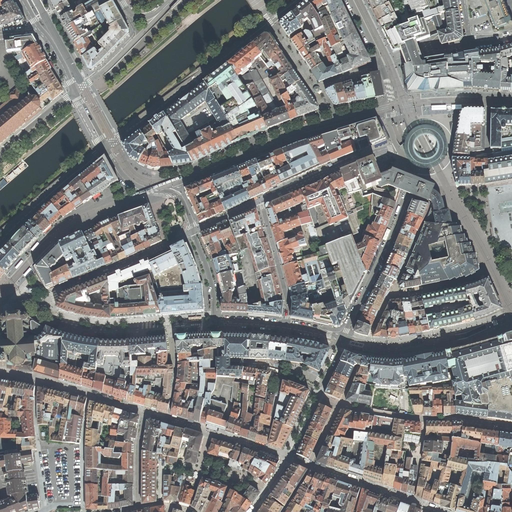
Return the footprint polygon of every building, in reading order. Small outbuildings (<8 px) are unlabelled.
[(12,0),(0,0),(0,10),(14,2),(12,0)] [(51,0),(63,22),(67,28),(77,23),(77,22),(77,21),(76,20),(76,19),(81,16),(83,20),(89,16),(83,6),(94,0),(80,0),(77,2),(80,8),(77,10),(71,0),(51,0)] [(94,0),(83,6),(89,16),(93,13),(97,19),(100,17),(100,14),(101,14),(99,10),(100,9),(113,2),(112,0),(94,0)] [(308,0),(307,1),(313,8),(319,18),(320,20),(333,14),(329,6),(325,8),(319,10),(318,8),(320,7),(323,5),(323,6),(328,3),(325,0),(308,0)] [(325,0),(328,3),(329,6),(333,14),(344,9),(338,0),(325,0)] [(375,0),(369,3),(370,6),(381,29),(381,30),(393,25),(396,24),(395,22),(398,21),(389,5),(388,5),(385,1),(384,0),(375,0)] [(422,10),(429,7),(430,11),(429,12),(431,18),(432,18),(439,16),(446,14),(446,13),(444,7),(440,8),(438,1),(437,0),(384,0),(385,1),(387,0),(407,0),(413,16),(423,13),(422,10)] [(444,7),(446,13),(458,11),(457,4),(456,0),(444,0),(443,0),(444,7)] [(483,0),(494,24),(497,27),(501,28),(506,28),(511,25),(511,18),(504,0),(483,0)] [(302,5),(297,9),(304,21),(308,19),(311,23),(314,31),(310,33),(315,42),(316,41),(316,42),(325,38),(327,37),(320,20),(319,18),(313,8),(307,1),(302,5)] [(14,3),(14,2),(0,10),(0,26),(1,26),(2,26),(3,26),(7,25),(7,26),(8,25),(8,26),(8,25),(9,25),(10,25),(11,25),(12,25),(13,25),(14,24),(14,25),(15,24),(15,25),(16,24),(16,25),(17,25),(17,24),(18,24),(19,24),(20,24),(25,24),(20,15),(16,6),(14,3)] [(89,70),(93,71),(101,64),(120,44),(129,35),(130,31),(123,18),(113,2),(100,9),(107,21),(105,22),(106,25),(108,24),(108,25),(109,24),(111,29),(110,29),(110,32),(110,33),(107,36),(101,26),(91,33),(94,38),(100,46),(99,47),(102,50),(101,52),(101,51),(99,53),(100,54),(99,56),(97,54),(97,52),(96,50),(95,50),(94,50),(83,58),(86,63),(89,70)] [(294,11),(292,13),(302,28),(303,27),(304,22),(304,21),(297,9),(294,11)] [(329,41),(331,47),(343,42),(341,39),(339,40),(334,28),(337,27),(340,32),(341,31),(345,38),(344,39),(345,40),(357,35),(350,23),(344,9),(333,14),(320,20),(327,37),(329,41)] [(432,18),(441,45),(451,42),(460,40),(462,37),(460,24),(458,11),(446,13),(446,14),(448,28),(447,30),(444,31),(439,16),(432,18)] [(70,34),(75,43),(86,36),(91,33),(101,26),(97,19),(93,13),(89,16),(83,20),(77,23),(67,28),(70,34)] [(287,17),(281,22),(280,25),(288,37),(302,28),(292,13),(287,17)] [(446,14),(439,16),(444,31),(447,30),(448,28),(446,14)] [(400,48),(416,42),(430,37),(424,20),(418,22),(418,20),(408,23),(409,26),(395,30),(393,25),(381,30),(387,41),(393,52),(400,49),(400,48)] [(301,34),(291,41),(295,47),(299,52),(308,46),(311,44),(315,42),(310,33),(306,31),(304,32),(310,41),(308,42),(307,42),(301,34)] [(304,32),(301,34),(307,42),(308,42),(310,41),(304,32)] [(78,48),(83,58),(94,50),(93,49),(94,48),(90,40),(94,38),(91,33),(86,36),(75,43),(78,48)] [(263,36),(253,44),(260,53),(264,50),(265,52),(264,53),(270,61),(282,53),(276,44),(271,37),(269,36),(267,35),(265,35),(263,36)] [(339,62),(343,73),(370,62),(363,48),(357,35),(345,40),(343,42),(331,47),(337,59),(344,55),(340,48),(346,45),(352,57),(339,62)] [(316,77),(319,82),(330,78),(343,73),(339,62),(338,62),(337,59),(331,47),(329,41),(327,42),(325,38),(316,42),(321,51),(319,52),(323,61),(321,63),(322,64),(312,71),(316,77)] [(16,52),(18,56),(36,45),(37,45),(34,39),(21,41),(6,42),(7,52),(13,52),(14,52),(16,52)] [(302,56),(304,60),(310,57),(316,54),(319,52),(321,51),(316,42),(316,41),(315,42),(311,44),(312,46),(313,45),(315,49),(311,51),(308,46),(299,52),(302,56)] [(422,61),(416,42),(400,48),(400,49),(406,64),(422,61)] [(228,64),(238,78),(242,75),(243,75),(250,71),(249,70),(253,66),(251,65),(254,62),(255,63),(257,61),(263,69),(267,67),(266,64),(263,61),(259,56),(261,55),(260,53),(253,44),(239,55),(228,64)] [(511,55),(511,44),(507,46),(500,48),(501,64),(502,70),(508,71),(506,57),(511,56),(511,55)] [(15,58),(19,66),(25,63),(22,57),(25,55),(25,54),(30,60),(41,53),(36,45),(18,56),(15,58)] [(495,64),(501,64),(500,48),(489,50),(479,51),(479,60),(479,63),(495,64)] [(468,53),(464,53),(465,61),(463,61),(464,69),(464,74),(464,76),(464,89),(468,89),(472,89),(472,74),(472,61),(479,60),(479,51),(468,53)] [(22,70),(25,75),(29,73),(29,72),(46,62),(44,58),(41,53),(30,60),(33,66),(28,70),(25,63),(19,66),(22,70)] [(270,61),(266,64),(267,67),(268,67),(274,64),(279,72),(274,75),(276,77),(277,78),(279,77),(281,80),(294,71),(288,63),(282,53),(270,61)] [(433,58),(422,61),(406,64),(404,65),(405,66),(408,89),(411,92),(415,92),(420,91),(426,91),(437,90),(444,90),(448,89),(447,76),(447,64),(455,64),(455,61),(463,61),(465,61),(464,53),(439,57),(433,58)] [(321,63),(316,54),(310,57),(304,60),(308,66),(312,71),(322,64),(321,63)] [(502,70),(501,64),(495,64),(494,75),(479,74),(479,63),(479,60),(472,61),(472,74),(472,89),(477,89),(488,90),(500,91),(501,76),(502,70)] [(25,75),(29,80),(38,74),(40,77),(51,70),(49,66),(47,61),(46,62),(29,72),(29,73),(25,75)] [(464,69),(463,61),(455,61),(455,64),(456,80),(456,89),(460,89),(464,89),(464,76),(463,76),(463,74),(460,74),(460,69),(464,69)] [(249,95),(245,87),(239,80),(238,78),(228,64),(216,74),(204,83),(209,90),(217,85),(229,103),(221,109),(223,113),(226,118),(227,118),(249,103),(253,101),(249,95)] [(456,80),(455,64),(447,64),(447,76),(448,89),(452,89),(456,89),(456,80)] [(54,75),(51,70),(40,77),(38,74),(29,80),(39,95),(44,92),(43,91),(47,89),(46,89),(58,82),(54,75)] [(239,80),(245,87),(261,79),(256,70),(244,76),(245,79),(244,80),(243,78),(239,80)] [(506,92),(511,92),(511,79),(511,77),(511,71),(508,71),(502,70),(501,76),(500,91),(506,92)] [(294,71),(281,80),(283,84),(285,88),(289,85),(291,88),(301,81),(297,76),(294,71)] [(375,75),(370,76),(375,98),(379,97),(382,96),(378,75),(375,75)] [(366,77),(361,78),(365,88),(367,99),(371,98),(375,98),(370,76),(366,77)] [(279,100),(282,99),(281,98),(288,93),(285,88),(283,84),(281,80),(279,77),(277,78),(276,77),(270,79),(279,100)] [(361,78),(352,81),(358,101),(363,100),(367,99),(365,88),(361,78)] [(263,117),(268,129),(279,124),(281,124),(291,120),(286,108),(278,111),(266,88),(261,90),(260,89),(265,86),(261,79),(245,87),(249,95),(253,101),(263,117)] [(292,104),(298,118),(309,114),(318,110),(319,108),(310,95),(301,81),(291,88),(289,85),(285,88),(288,93),(290,98),(298,96),(300,98),(291,101),(292,104)] [(352,81),(342,84),(348,103),(353,102),(358,101),(352,81)] [(39,95),(37,96),(37,97),(40,101),(41,102),(42,103),(41,103),(40,108),(41,109),(46,105),(43,101),(45,100),(48,98),(50,100),(47,101),(49,103),(64,92),(61,87),(58,82),(46,89),(47,89),(43,91),(44,92),(39,95)] [(182,100),(164,113),(180,139),(187,134),(180,121),(205,102),(215,118),(223,113),(221,109),(209,90),(204,83),(185,97),(182,100)] [(338,86),(335,87),(340,105),(344,104),(348,103),(342,84),(338,86)] [(209,90),(221,109),(229,103),(217,85),(209,90)] [(331,89),(327,90),(326,92),(334,104),(336,105),(337,105),(340,105),(335,87),(331,89)] [(0,107),(0,119),(14,108),(14,109),(26,100),(17,88),(9,96),(11,99),(8,101),(0,107)] [(286,108),(291,120),(294,119),(298,118),(292,104),(291,101),(290,98),(288,93),(281,98),(282,99),(286,107),(286,108)] [(0,144),(39,112),(42,110),(41,109),(40,108),(41,103),(42,103),(41,102),(40,101),(37,97),(37,96),(36,96),(36,97),(31,97),(30,95),(29,95),(30,97),(26,100),(14,109),(14,108),(0,119),(0,144)] [(255,135),(268,129),(263,117),(253,101),(249,103),(227,118),(233,130),(238,141),(255,135)] [(471,137),(469,152),(484,150),(485,125),(485,109),(477,109),(473,109),(464,109),(460,113),(458,124),(457,134),(471,137)] [(501,149),(502,152),(493,153),(493,160),(511,156),(511,110),(511,111),(505,111),(505,110),(500,110),(500,111),(493,111),(493,110),(492,110),(491,110),(491,111),(491,113),(492,113),(492,119),(491,119),(491,121),(492,121),(491,125),(491,126),(491,130),(491,132),(491,136),(491,137),(491,141),(491,142),(491,146),(490,149),(493,149),(493,148),(499,148),(499,149),(501,149)] [(152,122),(150,124),(157,134),(157,135),(160,133),(160,134),(163,132),(169,142),(167,144),(169,148),(166,150),(168,153),(173,166),(184,164),(187,164),(193,163),(186,149),(180,139),(164,113),(159,117),(152,122)] [(217,152),(238,141),(233,130),(227,118),(226,118),(223,113),(215,118),(207,122),(211,129),(201,133),(202,136),(194,140),(196,142),(195,143),(196,143),(194,144),(187,134),(180,139),(186,149),(193,163),(217,152)] [(364,123),(354,126),(361,149),(386,139),(376,119),(364,123)] [(145,127),(140,131),(147,141),(149,145),(152,144),(156,143),(156,142),(152,137),(157,134),(150,124),(145,127)] [(346,129),(338,131),(342,146),(353,141),(356,151),(361,149),(354,126),(346,129)] [(447,141),(445,136),(442,132),(438,129),(434,127),(429,126),(424,126),(421,126),(418,127),(415,129),(413,131),(411,132),(409,134),(408,137),(406,141),(405,146),(405,151),(406,155),(409,159),(411,163),(415,165),(417,167),(422,168),(428,169),(430,169),(433,168),(436,167),(439,165),(441,164),(443,162),(444,160),(447,155),(448,151),(448,146),(447,141)] [(330,133),(321,136),(325,146),(326,150),(331,161),(336,159),(347,155),(356,151),(353,141),(342,146),(338,131),(330,133)] [(135,160),(139,162),(146,151),(149,146),(147,141),(140,132),(130,139),(124,144),(124,147),(130,158),(135,160)] [(455,144),(453,154),(469,156),(469,152),(471,137),(457,134),(455,144)] [(315,138),(307,140),(313,152),(325,146),(321,136),(315,138)] [(168,166),(173,166),(168,153),(166,150),(160,140),(156,142),(156,143),(159,157),(160,167),(168,166)] [(303,142),(298,143),(306,159),(311,170),(316,168),(321,166),(315,155),(313,152),(307,140),(303,142)] [(157,167),(160,167),(159,157),(156,143),(152,144),(152,148),(153,153),(152,156),(147,165),(153,167),(157,167)] [(293,145),(282,150),(287,162),(288,165),(286,166),(288,168),(289,167),(288,165),(292,163),(293,165),(306,159),(298,143),(293,145)] [(143,164),(147,165),(152,156),(153,153),(150,152),(150,149),(152,148),(152,144),(149,145),(146,151),(139,162),(143,164)] [(325,146),(313,152),(315,155),(326,150),(325,146)] [(273,153),(269,155),(273,165),(274,168),(276,168),(280,166),(281,169),(284,167),(283,163),(287,162),(282,150),(278,151),(273,153)] [(326,150),(315,155),(321,166),(327,163),(331,161),(326,150)] [(264,178),(264,179),(276,173),(275,170),(276,169),(276,168),(274,168),(273,165),(269,155),(262,158),(256,160),(261,172),(264,178)] [(484,172),(485,185),(511,180),(511,156),(493,160),(488,160),(488,167),(489,171),(484,172)] [(104,158),(96,164),(103,174),(110,185),(117,181),(111,169),(105,158),(104,158)] [(28,159),(13,172),(17,177),(32,164),(28,159)] [(304,174),(311,170),(306,159),(293,165),(289,167),(288,168),(293,178),(304,174)] [(471,173),(470,160),(468,160),(461,159),(453,159),(453,166),(453,168),(457,185),(457,186),(464,186),(471,185),(471,173)] [(251,162),(246,164),(250,175),(252,179),(257,177),(258,180),(264,178),(261,172),(256,160),(254,161),(251,162)] [(488,167),(488,160),(470,160),(471,173),(471,185),(478,185),(485,185),(484,172),(489,171),(488,167)] [(362,175),(367,189),(380,183),(382,183),(379,176),(376,170),(373,161),(360,167),(358,167),(362,175)] [(360,167),(358,163),(347,168),(340,170),(346,187),(346,188),(347,188),(349,194),(361,190),(357,178),(358,178),(358,176),(362,175),(358,167),(360,167)] [(90,169),(79,178),(92,197),(101,191),(110,185),(103,174),(96,164),(90,169)] [(252,179),(250,175),(246,164),(241,166),(238,168),(245,184),(253,180),(252,179)] [(286,182),(293,178),(288,168),(286,166),(284,167),(281,169),(280,166),(276,168),(276,169),(275,170),(276,173),(277,175),(281,184),(286,182)] [(226,172),(211,178),(217,193),(219,197),(221,201),(221,202),(226,199),(224,195),(227,194),(228,195),(237,191),(238,190),(241,188),(242,192),(247,190),(245,184),(238,168),(226,172)] [(338,190),(346,187),(340,170),(336,173),(330,177),(324,181),(322,182),(311,186),(301,190),(305,202),(309,212),(310,217),(312,222),(318,240),(321,248),(326,246),(343,240),(341,234),(350,230),(352,236),(354,240),(357,239),(355,235),(359,233),(357,229),(359,228),(353,213),(347,216),(343,205),(346,204),(343,196),(341,197),(338,190)] [(394,170),(379,176),(382,183),(380,183),(381,187),(388,185),(398,189),(401,190),(406,176),(400,173),(394,170)] [(276,173),(264,179),(264,180),(269,190),(272,189),(278,186),(281,184),(277,175),(276,173)] [(408,176),(406,176),(401,190),(403,190),(408,193),(412,194),(416,196),(432,202),(433,205),(434,206),(432,207),(426,222),(435,225),(447,227),(451,226),(450,219),(449,212),(446,212),(445,212),(443,207),(442,203),(441,200),(440,197),(438,195),(435,193),(432,191),(434,187),(418,180),(417,180),(413,178),(408,176)] [(263,193),(259,185),(257,186),(255,182),(258,181),(258,180),(257,177),(252,179),(253,180),(245,184),(247,190),(251,199),(254,198),(260,194),(263,193)] [(75,182),(71,185),(83,203),(88,200),(92,197),(79,178),(75,182)] [(208,180),(203,182),(209,196),(217,193),(211,178),(208,180)] [(269,191),(269,190),(264,180),(259,183),(259,185),(263,193),(267,192),(269,191)] [(189,198),(192,204),(201,200),(209,197),(209,196),(203,182),(195,185),(185,189),(189,198)] [(66,189),(62,192),(71,204),(75,209),(79,206),(83,203),(71,185),(66,189)] [(226,199),(242,192),(241,188),(238,190),(237,191),(228,195),(227,194),(224,195),(226,199)] [(237,206),(251,199),(247,190),(242,192),(226,199),(221,202),(225,211),(237,206)] [(300,203),(305,202),(301,190),(297,192),(293,193),(291,194),(295,206),(297,205),(300,203)] [(75,209),(71,204),(62,192),(60,194),(56,197),(50,202),(57,210),(63,217),(70,212),(75,209)] [(222,212),(225,211),(221,202),(221,201),(209,206),(208,204),(214,201),(214,199),(219,197),(217,193),(209,196),(209,197),(201,200),(206,213),(215,209),(217,215),(222,212)] [(272,203),(279,222),(282,220),(282,219),(284,218),(283,211),(288,209),(295,206),(291,194),(285,197),(284,198),(272,203)] [(384,198),(372,194),(371,214),(376,214),(377,212),(379,208),(381,205),(394,210),(395,207),(396,203),(384,198)] [(195,210),(197,217),(206,213),(201,200),(192,204),(195,210)] [(429,205),(413,201),(410,207),(408,213),(416,216),(423,220),(427,213),(429,205)] [(44,208),(38,213),(45,220),(46,220),(51,225),(58,221),(63,217),(57,210),(50,202),(44,208)] [(304,213),(309,212),(305,202),(300,203),(304,213)] [(270,216),(273,226),(279,224),(279,222),(272,203),(269,204),(267,205),(270,216)] [(146,207),(143,208),(149,223),(155,220),(152,214),(149,205),(146,207)] [(391,216),(394,210),(381,205),(379,208),(382,209),(380,213),(377,212),(376,214),(375,215),(376,216),(389,221),(391,216)] [(135,210),(125,214),(130,232),(132,238),(138,235),(144,232),(146,231),(144,225),(149,223),(143,208),(135,210)] [(213,217),(217,215),(215,209),(206,213),(209,218),(213,217)] [(250,212),(244,215),(248,226),(250,233),(251,235),(262,231),(256,209),(250,212)] [(307,224),(312,222),(310,217),(309,212),(304,213),(298,215),(301,226),(307,224)] [(35,217),(31,220),(44,233),(47,229),(51,225),(46,220),(45,220),(38,213),(35,217)] [(199,220),(200,222),(207,219),(209,218),(206,213),(197,217),(199,220)] [(417,231),(423,220),(416,216),(408,213),(406,219),(403,226),(402,230),(415,235),(417,231)] [(122,215),(119,216),(121,227),(120,229),(120,231),(119,232),(117,235),(118,237),(124,235),(130,232),(125,214),(122,215)] [(230,222),(236,237),(241,236),(239,232),(242,231),(241,229),(244,227),(247,234),(250,233),(248,226),(244,215),(237,218),(231,220),(230,222)] [(282,220),(279,222),(279,224),(283,236),(293,233),(292,229),(294,228),(296,227),(301,226),(298,215),(290,218),(282,220)] [(114,218),(109,220),(117,235),(119,232),(117,228),(118,228),(118,229),(120,229),(121,227),(119,216),(114,218)] [(387,226),(389,221),(376,216),(373,223),(386,228),(387,226)] [(28,224),(24,228),(36,240),(41,235),(44,233),(31,220),(28,224)] [(106,221),(100,224),(108,239),(109,241),(111,244),(112,244),(114,248),(116,252),(120,260),(123,259),(126,257),(123,247),(118,237),(117,235),(109,220),(106,221)] [(156,223),(155,220),(149,223),(144,225),(146,231),(148,231),(157,227),(156,223)] [(217,226),(222,240),(223,242),(231,240),(231,241),(234,240),(233,236),(227,223),(227,222),(221,225),(217,226)] [(318,240),(312,222),(307,224),(313,242),(318,240)] [(456,224),(451,226),(447,227),(435,225),(426,222),(404,274),(416,277),(415,278),(421,277),(422,285),(449,280),(451,279),(451,280),(453,279),(454,280),(458,278),(458,279),(462,277),(463,278),(464,276),(465,277),(467,276),(468,277),(471,275),(472,276),(476,273),(479,270),(478,266),(479,265),(478,260),(477,261),(475,251),(472,252),(471,250),(471,248),(470,248),(469,246),(468,246),(467,240),(466,240),(465,237),(464,238),(463,235),(462,236),(462,234),(462,233),(461,234),(459,227),(457,228),(457,226),(456,224)] [(385,229),(386,228),(373,223),(371,227),(369,226),(364,236),(366,237),(380,243),(384,233),(385,229)] [(109,241),(108,239),(100,224),(96,226),(93,229),(97,238),(102,248),(102,249),(103,249),(106,247),(111,244),(109,241)] [(277,243),(284,240),(283,236),(279,224),(273,226),(274,233),(277,243)] [(218,241),(222,240),(217,226),(212,229),(209,230),(220,258),(227,257),(226,252),(223,253),(218,241)] [(88,230),(82,232),(92,251),(102,248),(97,238),(93,229),(92,227),(88,230)] [(157,227),(148,231),(146,231),(144,232),(146,235),(149,234),(150,237),(159,233),(158,230),(157,227)] [(17,236),(9,244),(21,255),(29,247),(36,240),(24,228),(17,236)] [(208,247),(213,260),(220,258),(209,230),(205,232),(201,233),(207,246),(208,247)] [(343,240),(352,236),(350,230),(341,234),(343,240)] [(415,236),(415,235),(402,230),(401,233),(400,235),(413,241),(414,238),(415,236)] [(247,234),(243,235),(244,238),(245,240),(246,245),(247,245),(248,248),(251,257),(253,260),(252,260),(256,274),(255,274),(257,282),(258,282),(263,304),(259,304),(260,308),(269,305),(270,305),(283,302),(276,273),(267,276),(262,278),(260,272),(266,270),(275,267),(274,262),(273,260),(267,242),(266,238),(264,239),(263,233),(262,231),(251,235),(250,233),(247,234)] [(60,243),(59,243),(62,252),(67,262),(73,259),(73,260),(74,260),(77,265),(69,269),(73,278),(90,271),(106,264),(103,259),(100,260),(100,259),(97,260),(97,261),(95,259),(96,258),(95,257),(95,256),(95,255),(94,255),(92,251),(82,232),(72,237),(60,243)] [(130,256),(136,253),(133,245),(133,242),(126,245),(125,244),(132,241),(132,238),(130,232),(124,235),(118,237),(123,247),(126,257),(130,256)] [(147,248),(151,246),(148,239),(147,239),(147,238),(144,239),(143,236),(146,235),(144,232),(138,235),(145,249),(147,248)] [(160,237),(159,233),(150,237),(148,239),(151,246),(156,244),(162,241),(160,237)] [(283,266),(295,263),(293,254),(294,254),(294,253),(294,252),(298,251),(299,253),(300,254),(301,254),(302,253),(301,251),(300,247),(307,245),(304,236),(303,233),(302,233),(301,234),(300,234),(299,235),(284,240),(277,243),(280,255),(283,266)] [(132,238),(132,241),(136,239),(138,243),(133,245),(136,253),(140,251),(145,249),(138,235),(132,238)] [(243,239),(244,238),(243,235),(241,236),(236,237),(239,247),(240,244),(241,241),(243,239)] [(412,245),(413,241),(400,235),(398,240),(396,245),(409,250),(412,245)] [(354,240),(352,236),(343,240),(326,246),(329,256),(332,266),(338,264),(351,304),(357,293),(364,278),(367,272),(362,261),(356,247),(354,240)] [(373,260),(380,243),(366,237),(363,244),(356,247),(362,261),(367,272),(373,260)] [(245,249),(248,248),(247,245),(246,245),(245,240),(244,238),(243,239),(241,241),(240,244),(239,247),(241,251),(245,249)] [(238,252),(234,240),(231,241),(231,240),(223,242),(226,252),(227,257),(238,254),(238,252)] [(171,248),(172,252),(176,250),(185,245),(184,242),(171,248)] [(32,251),(33,251),(39,244),(38,243),(37,244),(32,249),(31,250),(32,251)] [(51,274),(68,265),(67,262),(62,252),(59,243),(59,244),(57,245),(52,250),(35,267),(35,268),(35,269),(40,278),(46,289),(50,288),(54,286),(51,274)] [(0,254),(0,268),(5,273),(12,265),(21,255),(9,244),(2,253),(0,254)] [(158,289),(202,286),(201,282),(197,266),(187,245),(185,245),(176,250),(172,252),(155,260),(149,263),(152,270),(158,289)] [(409,252),(409,250),(396,245),(395,247),(394,249),(408,255),(409,252)] [(323,281),(320,270),(317,260),(329,256),(326,246),(321,248),(318,249),(319,253),(302,258),(303,260),(307,275),(309,282),(310,285),(319,283),(323,281)] [(110,264),(113,263),(110,255),(108,251),(107,249),(105,250),(106,252),(104,253),(103,249),(102,249),(100,250),(103,259),(106,264),(107,266),(110,264)] [(407,256),(408,255),(394,249),(393,252),(392,254),(405,259),(406,259),(407,256)] [(117,261),(120,260),(116,252),(114,253),(110,255),(113,263),(117,261)] [(220,258),(213,260),(217,276),(243,270),(240,259),(238,254),(227,257),(220,258)] [(403,265),(405,259),(392,254),(390,258),(387,265),(398,270),(399,266),(402,267),(403,265)] [(317,260),(320,270),(332,266),(329,256),(317,260)] [(119,271),(108,276),(112,312),(112,319),(131,318),(139,317),(147,316),(161,315),(158,303),(150,277),(135,282),(135,283),(134,284),(135,287),(126,287),(119,290),(118,284),(120,283),(121,284),(125,282),(124,281),(134,277),(134,278),(136,277),(136,275),(152,270),(149,263),(148,259),(141,262),(119,271)] [(16,269),(17,269),(23,262),(22,261),(21,262),(16,267),(15,268),(16,269)] [(298,262),(295,263),(283,266),(284,270),(290,288),(305,283),(309,282),(307,275),(302,277),(300,272),(298,262)] [(349,306),(351,304),(338,264),(332,266),(346,309),(347,310),(349,306)] [(51,274),(54,286),(63,282),(73,278),(69,269),(68,265),(51,274)] [(400,271),(398,270),(387,265),(386,268),(383,272),(382,274),(389,277),(396,280),(398,278),(399,273),(400,271)] [(346,311),(347,310),(346,309),(332,266),(320,270),(323,281),(325,289),(326,292),(322,293),(320,294),(322,299),(323,303),(325,308),(333,324),(333,326),(339,327),(339,326),(341,326),(346,315),(347,312),(346,311)] [(275,270),(275,267),(266,270),(260,272),(262,278),(267,276),(276,273),(275,270)] [(220,286),(222,295),(232,293),(235,291),(237,290),(246,287),(243,270),(217,276),(220,286)] [(393,285),(396,280),(389,277),(382,274),(380,280),(378,284),(384,288),(389,290),(393,285)] [(108,276),(68,292),(62,295),(59,300),(57,307),(68,312),(77,315),(85,316),(91,317),(98,318),(112,319),(112,312),(108,276)] [(411,288),(422,285),(421,277),(415,278),(413,279),(413,281),(410,280),(411,277),(404,276),(402,281),(399,287),(402,290),(411,288)] [(470,301),(474,320),(485,317),(487,316),(502,310),(495,294),(488,279),(475,285),(474,285),(465,287),(467,301),(470,301)] [(309,282),(305,283),(308,294),(310,294),(313,293),(316,301),(322,299),(320,294),(322,293),(321,290),(325,289),(323,281),(319,283),(310,285),(309,282)] [(308,294),(305,283),(290,288),(291,295),(292,298),(308,294)] [(385,297),(389,290),(384,288),(378,284),(375,288),(373,293),(384,299),(384,298),(385,297)] [(205,312),(202,286),(158,289),(160,296),(161,296),(161,303),(158,303),(161,315),(177,314),(190,313),(194,313),(195,313),(205,312)] [(247,289),(246,287),(237,290),(239,300),(236,300),(236,312),(243,312),(248,313),(248,308),(248,307),(247,302),(247,300),(247,299),(245,289),(247,289)] [(465,323),(474,320),(470,301),(467,301),(465,287),(452,290),(446,291),(432,294),(427,295),(421,296),(424,305),(425,308),(425,310),(426,316),(427,321),(430,331),(437,329),(462,324),(465,323)] [(222,296),(222,312),(229,312),(236,312),(236,300),(231,300),(231,298),(232,298),(232,297),(233,296),(233,295),(233,294),(232,293),(222,295),(222,296)] [(382,302),(384,299),(373,293),(371,297),(367,306),(378,311),(382,302)] [(308,294),(292,298),(293,303),(292,311),(292,317),(303,319),(313,321),(314,315),(312,302),(310,294),(308,294)] [(419,297),(417,297),(419,306),(421,311),(425,310),(425,308),(423,308),(422,306),(424,305),(421,296),(419,297)] [(413,298),(410,299),(412,308),(412,312),(418,312),(421,311),(419,306),(417,297),(413,298)] [(322,299),(316,301),(312,302),(314,315),(313,321),(324,324),(333,326),(333,324),(325,308),(323,303),(322,299)] [(402,299),(391,300),(389,305),(385,312),(389,312),(393,312),(399,313),(404,313),(402,299)] [(406,299),(402,299),(404,313),(409,313),(409,309),(412,308),(410,299),(406,299)] [(251,306),(251,308),(248,308),(248,313),(254,313),(254,314),(273,316),(276,316),(281,316),(282,310),(283,302),(270,305),(269,305),(260,308),(259,304),(251,306)] [(377,314),(378,311),(367,306),(365,309),(364,312),(375,318),(377,314)] [(426,331),(430,331),(427,321),(425,322),(423,322),(422,316),(425,316),(426,316),(425,310),(421,311),(418,312),(419,317),(423,332),(426,331)] [(6,362),(7,368),(30,372),(32,362),(32,360),(31,356),(36,355),(37,353),(36,345),(35,339),(35,337),(30,337),(29,333),(31,333),(31,332),(29,332),(29,327),(30,327),(30,326),(29,326),(29,321),(30,320),(30,319),(28,319),(28,318),(28,316),(28,315),(26,313),(23,314),(23,312),(7,313),(7,315),(3,315),(3,316),(2,316),(2,318),(2,321),(2,322),(1,322),(1,323),(2,323),(3,328),(1,328),(1,329),(3,329),(3,333),(3,334),(3,333),(4,342),(0,342),(0,356),(6,356),(6,362)] [(375,319),(375,318),(364,312),(363,314),(362,316),(374,321),(375,319)] [(384,337),(389,338),(390,326),(386,326),(388,321),(391,321),(392,319),(392,318),(393,312),(389,312),(386,320),(385,320),(380,337),(384,337)] [(394,337),(399,336),(399,326),(398,326),(398,325),(397,323),(398,323),(399,313),(393,312),(392,318),(393,318),(393,319),(392,319),(391,321),(390,323),(390,326),(389,338),(394,337)] [(413,334),(416,333),(414,321),(412,312),(409,313),(406,313),(405,317),(407,324),(408,329),(410,334),(413,334)] [(420,332),(423,332),(419,317),(418,312),(412,312),(414,321),(416,333),(420,332)] [(404,335),(410,334),(408,329),(407,324),(405,317),(406,313),(404,313),(399,313),(398,323),(398,326),(399,326),(399,336),(404,335)] [(32,319),(28,316),(28,318),(28,319),(30,319),(30,320),(29,321),(29,326),(30,326),(30,327),(29,327),(29,332),(31,332),(31,333),(33,333),(39,334),(41,337),(42,336),(43,335),(44,334),(44,333),(47,328),(43,326),(32,319)] [(373,323),(374,321),(362,316),(361,319),(359,323),(371,327),(373,323)] [(376,337),(380,337),(385,320),(382,319),(381,319),(379,324),(373,336),(376,337)] [(370,331),(371,327),(359,323),(357,328),(355,332),(360,335),(368,336),(370,331)] [(63,339),(61,364),(75,368),(77,357),(90,360),(89,365),(85,364),(84,368),(87,369),(92,370),(92,369),(96,370),(99,341),(91,340),(85,339),(82,339),(76,337),(70,336),(64,334),(61,333),(47,328),(44,333),(44,334),(43,335),(42,336),(41,337),(39,338),(37,339),(35,339),(36,345),(39,345),(41,345),(42,342),(45,342),(49,338),(63,339)] [(511,331),(511,332),(509,332),(507,333),(504,335),(502,337),(501,336),(500,337),(499,338),(497,338),(497,339),(466,347),(461,348),(445,352),(449,369),(453,388),(455,388),(455,395),(455,397),(462,395),(463,402),(455,401),(456,414),(459,414),(461,414),(466,415),(479,417),(487,418),(494,419),(511,421),(511,331)] [(177,345),(178,355),(191,354),(191,348),(192,346),(196,346),(197,347),(199,347),(200,347),(201,346),(202,345),(205,345),(205,351),(208,350),(217,349),(217,359),(223,359),(223,334),(205,335),(202,335),(191,335),(176,337),(177,345)] [(229,334),(223,334),(223,359),(217,359),(210,360),(210,361),(210,369),(217,369),(216,377),(234,378),(234,382),(239,383),(241,383),(241,382),(244,368),(246,368),(246,359),(248,359),(250,359),(252,335),(245,335),(237,334),(229,334)] [(250,359),(260,359),(269,359),(271,337),(262,336),(252,335),(250,359)] [(160,338),(153,338),(154,349),(157,349),(157,354),(161,353),(168,352),(166,337),(160,338)] [(269,359),(278,360),(286,361),(288,340),(281,339),(271,337),(269,359)] [(42,342),(41,345),(54,345),(53,364),(61,367),(61,364),(63,339),(49,338),(45,342),(42,342)] [(131,368),(138,368),(138,359),(136,360),(135,355),(138,355),(149,355),(152,355),(154,354),(154,349),(153,338),(141,340),(128,341),(130,353),(130,359),(131,368)] [(319,346),(320,345),(311,344),(299,341),(299,342),(288,340),(286,361),(303,363),(304,364),(320,371),(322,366),(325,360),(328,355),(327,354),(330,349),(325,347),(319,346)] [(109,341),(99,341),(96,370),(95,375),(96,375),(93,390),(98,391),(106,394),(124,400),(127,401),(130,385),(130,383),(125,382),(127,372),(131,372),(131,368),(130,359),(128,359),(127,354),(130,353),(128,341),(123,341),(120,341),(109,341)] [(41,360),(53,364),(54,345),(41,345),(42,353),(41,360)] [(178,358),(178,363),(200,362),(210,361),(210,360),(217,359),(217,349),(208,350),(205,351),(198,352),(200,358),(192,359),(191,354),(178,355),(178,358)] [(167,359),(168,352),(161,353),(157,354),(154,354),(152,355),(151,366),(157,367),(162,367),(166,366),(167,359)] [(345,352),(341,362),(348,364),(354,367),(355,365),(355,364),(358,357),(354,356),(351,355),(345,352)] [(410,386),(432,382),(433,383),(449,380),(446,369),(449,369),(445,352),(423,356),(403,360),(405,377),(408,376),(410,386)] [(138,359),(138,368),(151,368),(151,366),(152,355),(149,355),(138,355),(138,359)] [(361,367),(364,358),(361,357),(358,357),(355,364),(355,365),(358,366),(361,367)] [(364,358),(361,367),(371,368),(372,359),(368,358),(364,358)] [(61,367),(53,364),(41,360),(35,359),(33,372),(39,374),(56,379),(59,380),(61,367)] [(383,360),(372,359),(371,368),(367,381),(366,384),(375,386),(375,387),(400,389),(405,389),(405,377),(403,360),(393,361),(383,360)] [(200,386),(199,393),(202,393),(203,393),(204,381),(205,374),(203,374),(203,369),(207,369),(210,369),(210,361),(200,362),(200,380),(200,386)] [(192,380),(200,380),(200,362),(178,363),(178,372),(177,383),(186,384),(187,384),(191,384),(192,380)] [(337,370),(335,373),(349,379),(353,370),(354,367),(348,364),(341,362),(339,364),(339,366),(338,366),(337,368),(337,370)] [(75,368),(61,364),(61,367),(59,380),(67,382),(76,385),(81,387),(82,383),(83,374),(84,371),(80,370),(80,369),(78,368),(77,369),(75,368)] [(151,368),(138,368),(137,376),(164,375),(164,379),(173,379),(173,373),(173,366),(166,366),(162,367),(157,367),(151,366),(151,368)] [(359,370),(355,378),(367,381),(371,368),(361,367),(359,370)] [(95,375),(96,370),(92,369),(92,370),(90,375),(86,374),(87,369),(84,368),(84,371),(83,374),(82,383),(81,387),(89,389),(93,390),(96,375),(95,375)] [(137,376),(138,368),(131,368),(131,372),(130,376),(133,376),(133,385),(130,385),(127,401),(130,402),(133,403),(136,385),(137,376)] [(251,369),(246,368),(244,368),(241,382),(249,384),(249,385),(254,386),(255,382),(255,379),(257,370),(251,369)] [(206,378),(216,379),(216,377),(217,369),(210,369),(207,369),(206,378)] [(265,371),(257,370),(255,379),(255,382),(254,386),(258,386),(268,388),(269,384),(269,379),(270,379),(270,376),(271,373),(271,372),(265,371)] [(334,375),(333,378),(346,384),(348,380),(349,379),(335,373),(334,375)] [(164,375),(137,376),(136,385),(140,385),(145,386),(148,386),(151,386),(154,387),(155,378),(160,378),(164,379),(164,375)] [(231,401),(237,403),(239,383),(234,382),(234,378),(216,377),(216,379),(216,383),(214,390),(212,394),(211,400),(216,401),(217,398),(219,399),(224,384),(233,387),(231,401)] [(330,383),(344,389),(345,386),(346,384),(333,378),(331,381),(330,383)] [(163,386),(172,387),(173,379),(164,379),(163,386)] [(0,419),(3,419),(3,415),(3,410),(5,400),(6,395),(9,382),(5,381),(2,381),(0,388),(0,419)] [(295,398),(300,385),(297,384),(287,381),(287,382),(285,381),(284,381),(283,381),(283,382),(280,393),(293,397),(295,398)] [(10,406),(12,395),(14,383),(12,382),(9,382),(6,395),(5,400),(3,410),(6,411),(6,415),(3,415),(3,419),(9,419),(9,417),(9,411),(10,406)] [(9,411),(9,417),(10,417),(18,417),(18,412),(20,412),(20,408),(21,401),(22,401),(22,397),(24,397),(23,401),(25,401),(26,385),(22,384),(16,383),(14,383),(12,395),(17,396),(15,407),(10,406),(9,411)] [(174,400),(172,415),(175,416),(178,416),(182,400),(183,395),(186,384),(177,383),(174,400)] [(203,423),(206,424),(209,412),(211,400),(212,394),(214,390),(216,383),(209,383),(209,392),(208,392),(208,393),(206,393),(205,400),(204,407),(207,408),(206,409),(205,409),(204,413),(203,412),(200,422),(203,423)] [(329,386),(328,388),(334,391),(338,392),(342,394),(343,394),(344,392),(345,390),(344,389),(330,383),(329,386)] [(360,403),(372,405),(375,387),(375,386),(366,384),(366,386),(353,383),(346,400),(360,403)] [(194,421),(197,409),(199,393),(200,386),(193,384),(191,391),(189,396),(194,397),(192,403),(188,401),(183,418),(186,419),(191,420),(194,421)] [(31,386),(26,385),(25,401),(34,401),(34,399),(32,398),(32,397),(34,397),(35,388),(35,387),(31,386)] [(140,405),(144,406),(147,394),(148,386),(145,386),(145,391),(140,389),(140,387),(140,385),(136,385),(133,403),(136,404),(140,405)] [(300,385),(295,398),(305,402),(308,395),(310,392),(310,391),(309,390),(306,389),(306,388),(300,385)] [(148,407),(151,408),(154,393),(150,392),(151,386),(148,386),(147,394),(144,406),(148,407)] [(171,395),(172,387),(163,386),(163,389),(162,395),(154,393),(151,408),(157,410),(163,412),(166,413),(167,413),(167,412),(170,399),(171,395)] [(266,393),(268,388),(258,386),(257,394),(256,396),(265,398),(266,393)] [(38,402),(38,405),(45,406),(45,403),(48,390),(44,389),(39,388),(38,402)] [(325,393),(340,399),(341,397),(342,394),(338,392),(334,391),(328,388),(327,390),(325,393)] [(428,416),(432,416),(432,413),(432,401),(432,388),(421,389),(422,394),(423,401),(424,402),(423,412),(423,416),(428,416)] [(436,413),(444,412),(444,401),(434,401),(435,400),(435,395),(435,394),(444,394),(443,388),(432,388),(432,401),(432,413),(432,416),(434,416),(436,416),(436,413)] [(410,394),(419,394),(421,401),(412,401),(414,412),(419,412),(423,412),(424,402),(423,401),(422,394),(421,389),(409,389),(410,394)] [(52,391),(48,390),(45,403),(50,404),(49,410),(47,410),(46,412),(52,412),(54,405),(57,392),(52,391)] [(180,417),(183,418),(188,401),(188,399),(189,399),(189,396),(191,391),(187,390),(185,401),(182,400),(178,416),(180,417)] [(57,392),(54,405),(52,412),(51,420),(50,422),(50,425),(50,441),(63,442),(64,437),(64,435),(68,420),(62,419),(63,412),(64,405),(66,395),(62,394),(57,392)] [(202,393),(199,393),(197,409),(194,421),(197,422),(200,422),(203,412),(202,412),(203,407),(204,407),(205,400),(202,399),(202,393)] [(268,393),(266,404),(273,406),(276,395),(272,394),(268,393)] [(274,421),(268,445),(275,447),(281,449),(293,427),(297,420),(303,405),(305,402),(295,398),(293,397),(280,393),(278,401),(274,421)] [(69,396),(66,395),(64,405),(68,406),(66,413),(63,412),(62,419),(68,420),(69,414),(72,396),(69,396)] [(237,435),(240,436),(247,413),(247,412),(248,404),(247,404),(247,395),(244,395),(243,412),(241,422),(238,420),(233,434),(237,435)] [(69,414),(68,420),(71,421),(72,415),(73,409),(76,410),(79,398),(76,397),(72,396),(69,414)] [(72,415),(83,418),(84,411),(87,400),(83,399),(79,398),(76,410),(73,409),(72,415)] [(264,400),(256,399),(254,414),(251,426),(250,431),(248,439),(251,440),(255,441),(259,428),(260,424),(261,415),(262,415),(264,400)] [(216,401),(211,400),(209,412),(206,424),(211,425),(218,428),(226,430),(228,423),(222,421),(227,405),(216,401)] [(33,406),(34,401),(25,401),(23,401),(22,401),(21,401),(20,408),(20,412),(20,413),(33,412),(33,406)] [(88,413),(88,418),(93,419),(95,409),(97,403),(93,402),(91,402),(88,413)] [(86,437),(86,447),(99,449),(99,448),(104,449),(105,444),(99,443),(100,438),(102,430),(103,424),(104,418),(107,406),(102,405),(97,403),(95,409),(93,419),(94,419),(96,418),(99,423),(98,430),(91,429),(87,429),(86,437)] [(228,432),(233,434),(238,420),(239,414),(240,410),(241,404),(237,403),(237,404),(234,403),(232,412),(232,413),(228,423),(226,430),(225,431),(228,432)] [(266,404),(264,415),(271,417),(272,411),(273,406),(266,404)] [(320,404),(318,408),(330,414),(332,409),(320,404)] [(110,407),(107,406),(104,418),(103,424),(108,425),(110,417),(113,408),(110,407)] [(317,411),(315,415),(327,420),(328,417),(330,414),(318,408),(317,411)] [(119,410),(116,409),(112,423),(116,424),(115,426),(112,426),(111,426),(110,435),(117,436),(119,427),(120,424),(122,413),(123,411),(119,410)] [(336,422),(329,436),(335,437),(342,438),(344,438),(345,433),(349,428),(358,429),(365,430),(366,425),(372,426),(373,422),(374,418),(362,416),(351,414),(352,412),(342,410),(341,411),(336,422)] [(33,414),(33,412),(20,413),(20,412),(18,412),(18,417),(22,417),(23,426),(34,424),(34,422),(33,414)] [(38,415),(38,419),(47,419),(51,420),(52,412),(46,412),(44,412),(38,412),(38,415)] [(127,414),(122,413),(120,424),(119,427),(117,436),(116,442),(133,444),(139,416),(131,415),(127,414)] [(253,415),(247,413),(240,436),(242,437),(248,439),(250,431),(251,426),(250,425),(253,415)] [(72,415),(71,421),(68,420),(64,435),(64,437),(81,439),(83,423),(83,418),(72,415)] [(263,424),(270,426),(271,417),(264,415),(262,415),(261,415),(260,424),(259,428),(255,441),(262,443),(265,444),(266,444),(269,430),(262,428),(263,424)] [(314,418),(312,421),(324,427),(325,424),(327,420),(315,415),(314,418)] [(365,466),(365,467),(363,477),(372,480),(381,484),(384,468),(388,450),(392,450),(392,451),(398,451),(401,451),(401,442),(402,439),(404,432),(405,421),(399,420),(383,417),(374,416),(374,418),(373,422),(372,426),(371,430),(369,430),(368,435),(368,434),(366,450),(367,451),(365,466)] [(10,417),(9,417),(9,419),(3,419),(0,419),(0,452),(8,451),(17,451),(17,445),(1,444),(0,438),(17,438),(17,433),(17,432),(11,432),(11,430),(10,417)] [(145,436),(143,451),(153,453),(155,440),(159,440),(160,434),(162,423),(156,421),(150,419),(147,421),(145,436)] [(311,424),(309,428),(321,434),(322,432),(324,427),(312,421),(311,424)] [(413,422),(405,421),(404,432),(413,433),(420,433),(421,428),(421,424),(420,423),(413,422)] [(433,422),(427,422),(426,432),(426,436),(425,441),(437,443),(437,441),(438,437),(438,433),(439,422),(433,422)] [(447,422),(439,422),(438,433),(452,433),(453,433),(453,422),(447,422)] [(462,422),(453,422),(453,433),(452,433),(452,438),(461,439),(462,434),(457,434),(457,432),(462,432),(462,427),(462,424),(462,422)] [(166,424),(162,423),(160,434),(159,440),(158,445),(162,445),(161,450),(157,450),(156,453),(160,454),(163,454),(165,445),(169,425),(166,424)] [(34,431),(34,424),(23,426),(24,433),(17,433),(17,438),(25,439),(29,438),(35,437),(34,431)] [(172,426),(169,425),(165,445),(171,446),(176,427),(172,426)] [(163,456),(177,459),(182,440),(185,429),(180,428),(176,427),(171,446),(165,445),(163,454),(163,456)] [(467,428),(462,427),(462,432),(462,434),(461,439),(467,440),(467,437),(474,438),(474,439),(481,440),(483,430),(467,428)] [(308,431),(306,436),(317,441),(319,438),(321,434),(309,428),(308,431)] [(192,431),(185,429),(182,440),(190,442),(185,461),(195,464),(197,458),(198,453),(200,445),(203,435),(199,434),(192,431)] [(496,463),(499,446),(490,444),(492,431),(483,430),(481,440),(481,443),(486,443),(484,454),(480,454),(479,463),(487,463),(487,462),(496,463)] [(490,444),(499,446),(501,433),(496,432),(492,431),(490,444)] [(353,442),(353,448),(348,473),(356,475),(363,477),(365,467),(365,466),(367,451),(366,450),(368,434),(354,433),(354,440),(353,442)] [(511,434),(509,434),(501,433),(499,446),(496,463),(505,465),(507,467),(509,452),(507,452),(507,453),(502,453),(503,446),(510,447),(511,446),(511,447),(511,434)] [(304,439),(302,443),(314,449),(316,445),(317,441),(306,436),(304,439)] [(36,444),(35,437),(29,438),(29,441),(25,441),(25,439),(17,438),(17,444),(22,444),(23,450),(36,450),(36,444)] [(329,466),(333,468),(337,455),(341,438),(336,437),(333,444),(332,447),(336,448),(334,454),(330,453),(326,465),(329,466)] [(341,438),(337,455),(333,468),(340,470),(348,473),(353,448),(353,442),(354,440),(345,439),(341,438)] [(444,488),(449,489),(447,496),(442,495),(439,505),(449,509),(455,511),(461,489),(465,479),(467,474),(469,463),(475,463),(479,463),(480,454),(481,444),(478,442),(470,441),(467,440),(461,439),(452,438),(452,443),(450,456),(444,455),(444,458),(449,459),(449,461),(438,459),(439,454),(433,453),(431,462),(441,463),(447,464),(442,483),(446,484),(445,488),(444,488)] [(213,439),(208,454),(213,455),(217,456),(222,442),(217,441),(213,439)] [(439,454),(444,455),(450,456),(452,443),(437,441),(437,443),(425,441),(425,446),(424,453),(433,453),(439,454)] [(134,444),(133,444),(116,442),(114,449),(115,449),(114,453),(118,454),(118,447),(123,448),(123,454),(133,454),(134,449),(134,444)] [(228,444),(222,442),(217,456),(224,459),(230,460),(230,459),(235,446),(228,444)] [(306,458),(309,459),(310,457),(311,454),(312,451),(314,449),(302,443),(299,449),(298,451),(297,454),(300,455),(303,457),(305,458),(306,458)] [(236,445),(235,446),(230,459),(236,461),(241,447),(238,446),(236,445)] [(99,448),(99,449),(86,447),(86,458),(86,469),(97,470),(99,470),(100,470),(104,470),(110,471),(117,471),(133,472),(133,463),(133,454),(123,454),(118,454),(114,453),(115,449),(114,449),(109,449),(107,449),(104,449),(99,448)] [(322,464),(326,465),(330,453),(331,449),(324,447),(321,454),(317,462),(322,464)] [(242,471),(243,469),(244,465),(245,463),(245,462),(246,462),(251,450),(248,449),(244,448),(239,463),(236,461),(230,459),(230,460),(228,466),(231,467),(242,471)] [(34,462),(32,450),(18,452),(18,451),(6,453),(5,453),(0,453),(0,467),(5,466),(6,470),(6,473),(21,471),(21,468),(20,467),(20,464),(34,462)] [(247,471),(248,472),(252,464),(258,453),(255,452),(251,450),(246,462),(245,462),(245,463),(248,465),(247,466),(244,465),(243,469),(247,471)] [(384,485),(387,486),(390,467),(390,465),(388,465),(389,457),(391,457),(392,457),(392,455),(392,451),(392,450),(388,450),(384,468),(381,484),(384,485)] [(143,456),(143,460),(156,460),(156,453),(153,453),(143,451),(143,456)] [(405,452),(401,451),(398,451),(398,455),(397,463),(400,463),(401,457),(404,458),(405,452)] [(259,479),(266,485),(273,475),(274,472),(279,461),(273,459),(263,455),(258,453),(252,464),(248,472),(259,479)] [(423,456),(422,460),(431,462),(433,453),(424,453),(423,456)] [(176,465),(177,459),(163,456),(163,454),(160,454),(159,460),(162,461),(162,459),(167,460),(167,463),(176,465)] [(404,492),(407,493),(410,473),(411,466),(412,458),(410,458),(407,458),(406,473),(403,473),(402,478),(400,490),(400,491),(404,492)] [(143,466),(143,472),(156,472),(156,460),(143,460),(143,466)] [(426,500),(429,501),(433,486),(429,485),(433,469),(438,470),(439,470),(441,463),(431,462),(430,468),(426,485),(422,499),(426,500)] [(477,511),(479,509),(481,496),(474,495),(470,508),(463,506),(465,497),(473,470),(485,473),(483,481),(496,484),(502,484),(502,485),(510,485),(511,485),(511,481),(511,473),(507,467),(505,465),(496,463),(487,462),(487,463),(479,463),(475,463),(469,463),(467,474),(465,479),(461,489),(455,511),(477,511)] [(431,502),(434,503),(437,494),(438,490),(439,486),(445,488),(446,484),(442,483),(447,464),(441,463),(439,470),(442,471),(438,481),(435,480),(433,486),(429,501),(431,502)] [(293,464),(280,482),(293,492),(307,470),(301,467),(293,464)] [(396,468),(395,474),(396,474),(393,488),(397,489),(400,490),(402,478),(403,473),(404,465),(397,464),(397,466),(396,468)] [(419,497),(422,499),(426,485),(430,468),(427,467),(427,465),(421,464),(416,496),(419,497)] [(390,487),(393,488),(396,474),(395,474),(396,468),(397,466),(395,466),(395,468),(390,467),(387,486),(390,487)] [(410,494),(413,495),(415,483),(417,475),(418,467),(411,466),(410,473),(407,493),(410,494)] [(86,476),(86,484),(98,485),(98,483),(99,483),(99,479),(97,479),(97,470),(86,469),(86,476)] [(98,493),(98,496),(100,496),(104,497),(105,497),(109,497),(111,497),(113,485),(109,485),(109,480),(109,478),(110,471),(104,470),(103,494),(98,493)] [(23,471),(21,471),(6,473),(6,474),(10,500),(0,503),(0,504),(1,510),(1,511),(22,511),(26,511),(32,509),(32,507),(39,506),(38,496),(35,496),(31,497),(27,498),(26,493),(23,471)] [(133,478),(133,472),(117,471),(110,471),(109,478),(117,478),(117,474),(124,474),(123,480),(109,480),(109,485),(113,485),(119,484),(133,484),(133,478)] [(303,483),(298,492),(306,496),(309,487),(310,486),(316,474),(313,472),(310,471),(303,483)] [(143,477),(143,484),(156,484),(156,472),(143,472),(143,477)] [(316,473),(316,474),(310,486),(313,487),(312,488),(309,487),(306,496),(311,499),(321,475),(319,474),(316,473)] [(324,476),(321,475),(311,499),(313,499),(317,501),(319,495),(321,489),(327,477),(324,476)] [(164,486),(164,500),(170,501),(176,501),(180,488),(183,476),(181,476),(179,476),(177,484),(174,483),(170,482),(170,476),(164,476),(164,486)] [(329,478),(327,477),(321,489),(325,491),(323,497),(319,495),(317,501),(323,504),(332,479),(329,478)] [(202,479),(199,487),(210,491),(215,492),(212,498),(220,502),(226,487),(213,483),(202,479)] [(335,480),(332,479),(323,504),(320,511),(323,511),(325,509),(328,510),(329,508),(332,500),(329,499),(330,498),(329,497),(330,494),(331,492),(334,493),(338,481),(335,480)] [(332,500),(329,508),(328,510),(327,511),(353,511),(354,507),(358,495),(360,489),(356,487),(352,486),(343,483),(338,481),(334,493),(332,500)] [(481,496),(479,509),(477,511),(490,511),(492,499),(494,489),(502,490),(502,485),(502,484),(496,484),(483,481),(481,489),(481,496)] [(276,488),(270,496),(274,499),(280,502),(285,506),(290,498),(293,492),(280,482),(278,485),(276,488)] [(98,504),(98,496),(98,493),(98,485),(86,484),(86,495),(86,509),(98,510),(98,504)] [(115,508),(121,507),(120,498),(120,496),(115,497),(115,491),(120,491),(119,484),(113,485),(111,497),(109,497),(108,509),(115,508)] [(133,494),(133,484),(119,484),(120,491),(120,496),(120,498),(121,507),(127,506),(133,505),(133,494)] [(142,492),(142,504),(156,501),(156,484),(143,484),(142,492)] [(192,497),(194,491),(190,489),(191,487),(184,485),(179,500),(182,501),(190,503),(192,497)] [(510,511),(511,508),(509,507),(509,499),(511,499),(511,496),(511,497),(511,493),(510,485),(502,485),(502,490),(502,507),(501,507),(501,511),(510,511)] [(436,504),(439,505),(442,495),(444,488),(445,488),(439,486),(438,490),(441,491),(440,495),(437,494),(434,503),(436,504)] [(197,495),(193,506),(197,508),(200,510),(207,500),(210,491),(199,487),(197,495)] [(251,487),(244,498),(252,503),(257,497),(259,493),(251,487)] [(231,489),(228,498),(246,511),(250,506),(252,503),(244,498),(238,494),(231,489)] [(363,489),(358,510),(362,511),(366,503),(367,500),(370,491),(366,490),(363,489)] [(494,489),(492,499),(490,511),(501,511),(501,507),(502,507),(502,490),(494,489)] [(375,493),(370,491),(367,500),(366,503),(362,511),(373,511),(375,509),(380,495),(375,493)] [(295,496),(293,501),(302,506),(308,509),(313,511),(314,508),(310,505),(313,499),(311,499),(306,496),(298,492),(295,496)] [(386,511),(390,499),(387,498),(382,496),(380,495),(375,509),(373,511),(386,511)] [(267,501),(263,506),(271,511),(280,511),(281,511),(285,506),(280,502),(278,504),(273,501),(274,499),(270,496),(267,501)] [(103,509),(108,509),(109,497),(105,497),(105,503),(98,504),(98,510),(103,509)] [(222,503),(220,502),(212,498),(211,502),(205,511),(217,511),(218,510),(222,503)] [(228,498),(224,507),(230,511),(245,511),(246,511),(228,498)] [(362,511),(358,510),(357,511),(397,511),(401,503),(395,501),(390,499),(386,511),(362,511)] [(203,511),(205,511),(211,502),(207,500),(200,510),(203,511)] [(299,511),(302,506),(293,501),(290,505),(287,510),(291,511),(299,511)] [(320,511),(323,504),(317,501),(314,508),(313,511),(320,511)] [(406,504),(401,503),(397,511),(407,511),(410,506),(406,504)]
